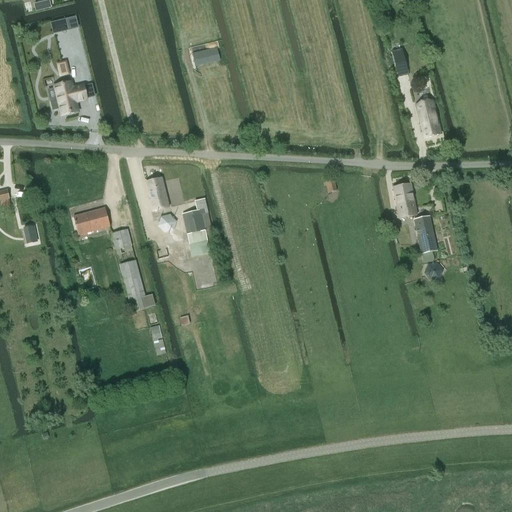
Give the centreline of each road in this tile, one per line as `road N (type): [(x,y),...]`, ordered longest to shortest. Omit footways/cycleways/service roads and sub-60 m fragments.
road 1 (unclassified): [(511,164),(383,166),(0,142)]
road 2 (tertiary): [(207,473),(405,439),(511,430)]
road 3 (track): [(100,0),(139,152)]
road 4 (tertiary): [(207,473),(80,511)]
